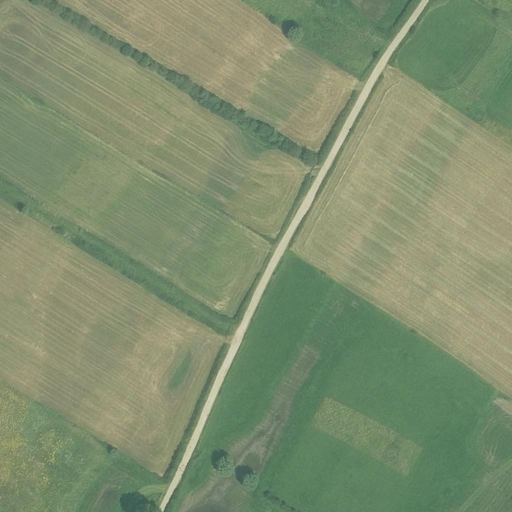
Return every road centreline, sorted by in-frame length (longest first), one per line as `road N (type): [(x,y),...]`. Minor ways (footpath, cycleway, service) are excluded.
road 1 (track): [(423,0),(288,235),(161,511)]
road 2 (track): [(239,334),(0,184)]
